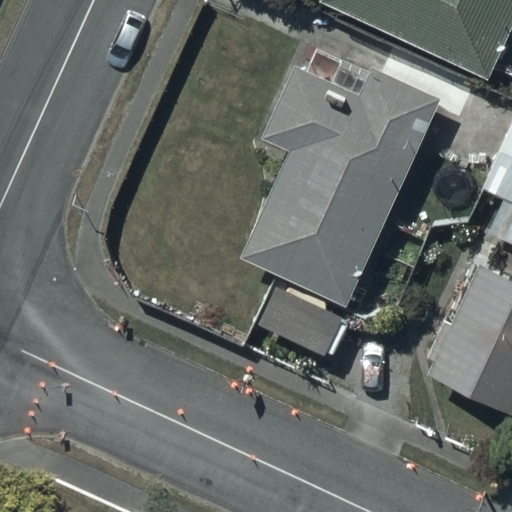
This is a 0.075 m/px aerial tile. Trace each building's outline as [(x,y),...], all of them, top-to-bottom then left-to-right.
[(511,0),(352,0),(489,66),(511,18),(511,0)] [(291,137),(242,242),(346,291),(443,85),(376,54),(362,81),(337,69),(342,58),(318,46),(313,57),(297,50),(263,124),(291,137)] [(511,114),(483,177),(507,189),(490,225),(511,235),(511,114)] [(437,345),(430,359),(511,398),(511,256),(488,245),(456,310),(446,305),(429,341),(437,345)] [(343,305),(278,275),(260,314),(325,344),(343,305)]
